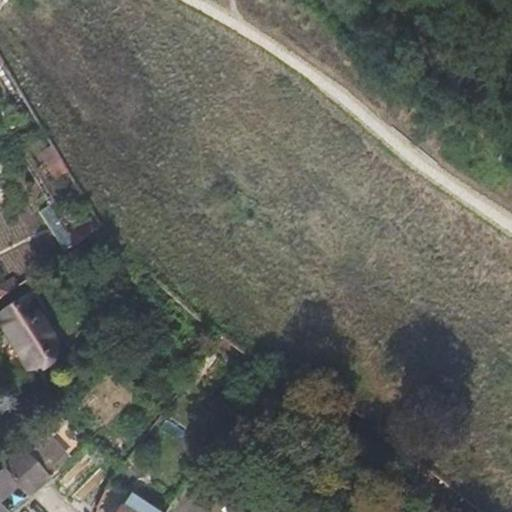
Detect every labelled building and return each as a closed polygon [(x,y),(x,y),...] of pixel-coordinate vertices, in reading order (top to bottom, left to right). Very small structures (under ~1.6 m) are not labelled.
[(54,142),(39,149),(53,178),(68,171),(54,142)] [(120,237),(105,223),(91,232),(109,248),(120,237)] [(36,364),(47,356),(67,341),(33,295),(2,318),(36,364)] [(225,422),(242,394),(208,373),(193,400),(225,422)] [(49,478),(19,450),(2,467),(0,469),(0,511),(8,511),(0,503),(18,486),(28,496),(49,478)]
